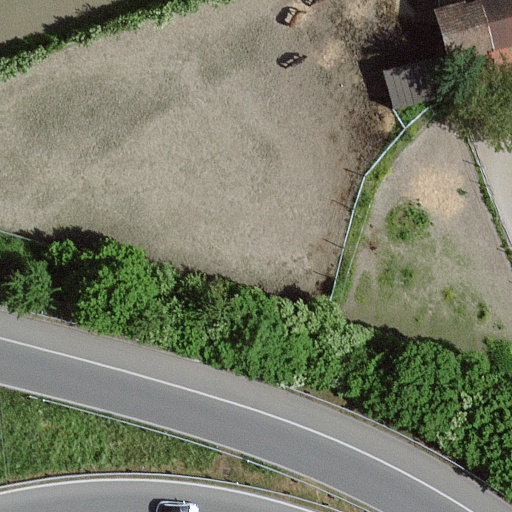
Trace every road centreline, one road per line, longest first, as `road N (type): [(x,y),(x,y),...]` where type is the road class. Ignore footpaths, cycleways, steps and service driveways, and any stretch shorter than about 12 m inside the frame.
road 1 (motorway): [(434,511),(282,440),(0,360)]
road 2 (motorway): [(51,511),(188,511)]
